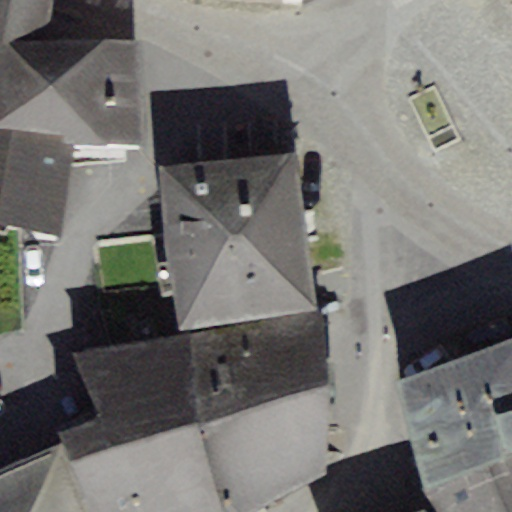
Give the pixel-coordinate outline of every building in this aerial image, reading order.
[(0,0),(0,122),(58,131),(58,136),(86,141),(137,141),(136,37),(52,38),(41,39),(48,0),(0,0)] [(65,237),(86,141),(58,136),(58,131),(0,122),(0,239),(18,242),(21,227),(65,237)] [(294,147),(157,161),(177,324),(313,304),(304,224),(294,147)] [(326,410),(316,310),(191,334),(229,511),(239,511),(331,461),(326,410)] [(511,330),(458,351),(393,376),(427,484),(511,452),(511,330)] [(229,511),(191,334),(72,349),(96,412),(58,424),(95,511),(229,511)] [(0,511),(85,511),(53,444),(0,464),(0,511)] [(511,511),(511,452),(427,484),(421,486),(434,506),(438,511),(511,511)]
